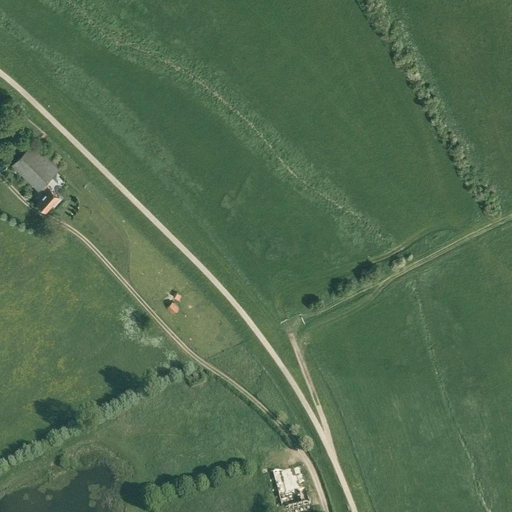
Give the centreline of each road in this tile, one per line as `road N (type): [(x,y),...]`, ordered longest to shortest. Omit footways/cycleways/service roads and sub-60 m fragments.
road 1 (track): [(0,72),(240,309),(300,395),(354,511)]
road 2 (track): [(289,332),(511,216)]
road 3 (track): [(327,444),(283,320)]
